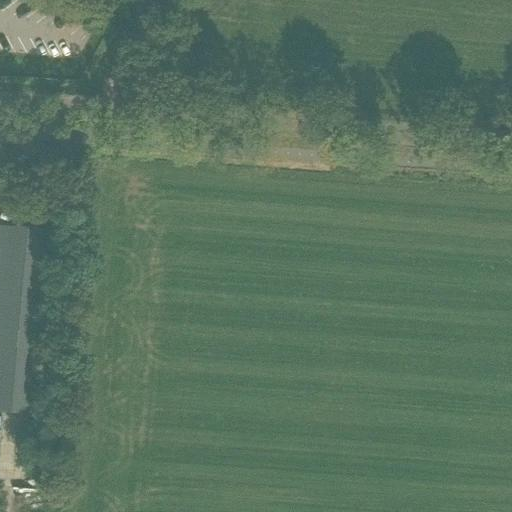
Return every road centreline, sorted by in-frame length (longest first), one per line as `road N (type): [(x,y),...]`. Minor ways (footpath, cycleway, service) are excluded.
road 1 (tertiary): [(511,145),(0,106)]
road 2 (track): [(90,113),(161,0)]
